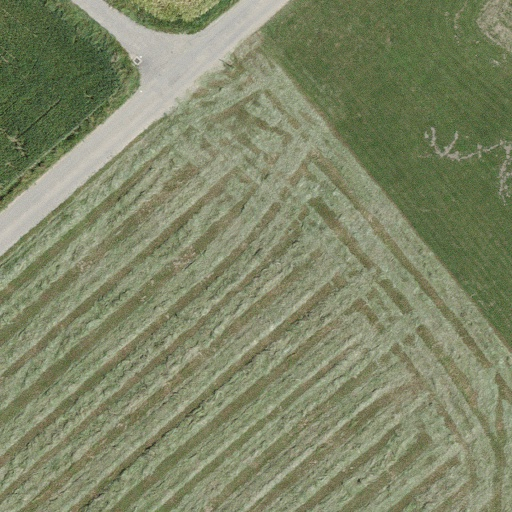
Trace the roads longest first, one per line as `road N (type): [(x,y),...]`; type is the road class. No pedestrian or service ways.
road 1 (unclassified): [(270,0),(0,240)]
road 2 (track): [(182,83),(80,0)]
